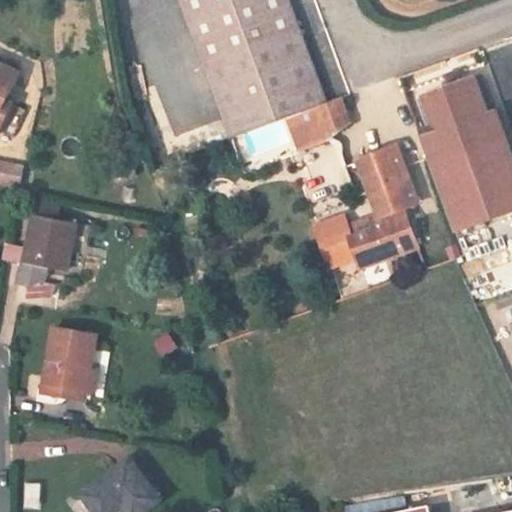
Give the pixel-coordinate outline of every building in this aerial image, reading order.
[(180,0),(189,23),(251,0),(180,0)] [(231,139),(290,118),(329,103),(291,0),(251,0),(189,23),(231,139)] [(21,74),(0,63),(0,128),(3,123),(0,121),(0,113),(6,101),(21,74)] [(440,130),(421,136),(431,165),(507,138),(497,109),(489,111),(476,75),(426,93),(440,130)] [(350,124),(341,99),(329,103),(290,118),(301,151),(329,141),(350,124)] [(6,101),(0,113),(0,121),(3,123),(12,104),(6,101)] [(511,152),(507,138),(431,165),(456,233),(511,211),(511,152)] [(352,239),(351,239),(358,258),(362,268),(418,247),(404,208),(418,202),(397,147),(360,160),(381,216),(372,219),(377,229),(360,236),(352,239)] [(0,184),(20,188),(24,167),(0,162),(0,184)] [(136,176),(135,165),(110,167),(111,179),(136,176)] [(34,213),(59,218),(61,205),(37,200),(34,213)] [(24,263),(20,284),(32,287),(45,279),(48,268),(68,272),(77,224),(34,216),(25,263),(24,263)] [(318,229),(323,243),(350,233),(345,219),(318,229)] [(360,236),(377,229),(372,219),(356,225),(360,236)] [(333,268),(358,258),(351,239),(352,239),(350,233),(323,243),(333,268)] [(91,370),(97,337),(54,329),(45,383),(47,383),(86,390),(88,390),(91,370)] [(100,372),(91,370),(88,390),(97,392),(100,372)] [(84,399),(86,390),(47,383),(46,393),(84,399)] [(82,495),(95,511),(117,511),(124,507),(127,511),(145,511),(162,500),(130,459),(82,495)]
